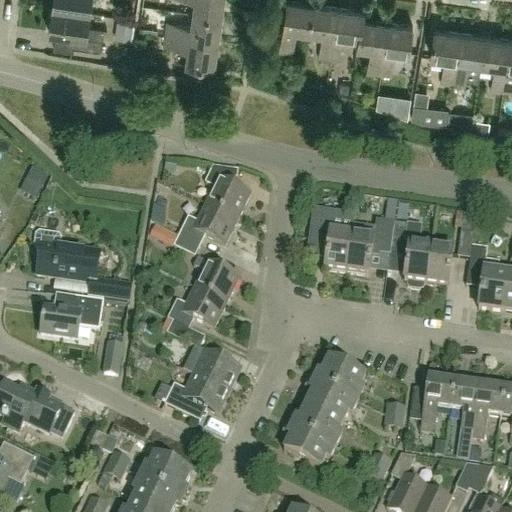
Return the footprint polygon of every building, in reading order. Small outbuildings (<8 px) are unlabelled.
[(53,0),(52,7),(90,13),(91,0),(53,0)] [(223,0),(190,0),(194,1),(192,14),(221,18),(223,0)] [(285,0),(278,53),(290,55),(294,31),(307,32),(311,4),(285,0)] [(311,4),(307,32),(320,34),(317,58),(329,60),(336,7),(311,4)] [(90,13),(52,7),(49,32),(75,36),(74,48),(102,52),(105,29),(88,27),(90,13)] [(362,11),(336,7),(329,60),(341,62),(344,38),(357,39),(360,19),(361,19),(362,11)] [(165,36),(218,43),(221,18),(192,14),(191,27),(167,23),(165,36)] [(369,49),(366,73),(378,75),(385,22),(361,19),(360,19),(357,39),(356,47),(369,49)] [(390,77),(394,53),(407,54),(411,26),(385,22),(378,75),(390,77)] [(434,29),(430,57),(443,60),(440,84),(452,85),(460,33),(434,29)] [(468,63),(480,65),(485,36),(460,33),(452,85),(465,87),(468,63)] [(218,43),(165,36),(163,48),(187,51),(186,64),(214,68),(218,43)] [(502,92),(510,40),(485,36),(480,65),(494,67),(490,90),(502,92)] [(511,40),(510,40),(502,92),(511,93),(511,40)] [(448,109),(414,105),(412,119),(419,121),(446,125),(448,109)] [(214,191),(206,208),(238,223),(250,198),(232,190),(238,178),(237,173),(212,170),(205,187),(214,191)] [(225,248),(238,223),(206,208),(197,225),(188,221),(179,240),(200,250),(205,239),(225,248)] [(324,274),(346,277),(352,238),(355,223),(334,220),(334,217),(321,215),(317,240),(329,242),(324,274)] [(373,241),(352,238),(346,277),(368,280),(373,249),(378,249),(377,256),(390,258),(394,226),(375,223),(373,241)] [(424,288),(426,288),(431,249),(418,247),(421,230),(394,226),(390,258),(402,260),(403,259),(408,259),(404,285),(408,286),(407,290),(410,292),(419,294),(423,292),(424,288)] [(101,255),(60,249),(61,240),(59,237),(39,234),(36,236),(34,249),(37,253),(40,253),(36,278),(90,286),(88,298),(129,304),(131,288),(97,283),(101,255)] [(470,262),(471,249),(472,249),(474,236),(461,234),(457,261),(470,262)] [(174,250),(195,260),(200,250),(179,240),(174,250)] [(453,252),(431,249),(426,288),(447,291),(453,252)] [(470,262),(466,288),(481,291),(478,312),(503,315),(508,277),(497,276),(498,265),(485,263),(487,251),(472,249),(471,249),(470,262)] [(195,291),(227,307),(240,282),(198,262),(194,270),(203,275),(195,291)] [(511,277),(508,277),(503,315),(511,316),(511,277)] [(227,307),(195,291),(186,309),(177,304),(167,324),(172,326),(189,334),(194,324),(214,333),(227,307)] [(40,337),(78,342),(79,330),(99,333),(103,304),(76,300),(74,314),(44,310),(40,337)] [(167,337),(178,342),(199,353),(205,342),(189,334),(172,326),(167,337)] [(105,377),(117,379),(122,349),(110,347),(105,377)] [(193,379),(230,397),(241,373),(204,356),(193,379)] [(314,372),(309,381),(358,406),(364,392),(361,390),(365,381),(328,363),(321,376),(314,372)] [(166,407),(199,424),(204,414),(218,421),(230,397),(193,379),(186,394),(174,388),(166,407)] [(358,406),(309,381),(304,392),(311,396),(305,409),(342,428),(347,418),(351,419),(358,406)] [(410,416),(411,417),(410,423),(423,425),(422,434),(434,436),(438,412),(450,414),(454,384),(428,381),(427,393),(414,392),(410,416)] [(472,441),(479,388),(454,384),(450,414),(463,415),(460,439),(457,462),(469,464),(470,451),(472,441)] [(4,388),(0,396),(0,419),(6,422),(3,428),(19,435),(24,424),(49,437),(62,410),(22,390),(19,395),(4,388)] [(488,419),(500,420),(504,392),(479,388),(472,441),(484,443),(488,419)] [(511,446),(511,392),(504,392),(500,420),(511,421),(511,432),(510,446),(511,446)] [(385,407),(384,419),(393,420),(395,408),(385,407)] [(403,421),(404,409),(395,408),(393,420),(403,421)] [(342,428),(305,409),(299,422),(292,418),(287,428),(336,451),(342,437),(338,435),(342,428)] [(393,420),(384,419),(383,430),(392,431),(393,420)] [(393,420),(392,431),(401,433),(403,421),(393,420)] [(336,451),(287,428),(283,437),(290,441),(283,455),(320,472),(325,462),(330,465),(336,451)] [(106,440),(97,436),(91,449),(100,453),(106,440)] [(0,495),(0,496),(7,482),(21,488),(34,461),(4,446),(0,454),(0,495)] [(123,460),(114,456),(109,466),(118,470),(123,460)] [(374,456),(368,467),(377,471),(382,460),(374,456)] [(415,460),(402,459),(391,480),(401,484),(387,511),(417,511),(427,491),(406,481),(415,460)] [(118,470),(126,474),(131,464),(123,460),(118,470)] [(140,482),(188,505),(192,495),(185,492),(191,478),(154,460),(149,470),(146,468),(140,482)] [(390,464),(382,460),(377,471),(386,475),(391,465),(390,464)] [(118,470),(109,466),(104,476),(113,481),(118,470)] [(372,481),(377,471),(368,467),(364,477),(372,481)] [(480,469),(467,468),(456,491),(467,496),(469,493),(480,469)] [(480,469),(469,493),(481,498),(494,471),(480,469)] [(121,485),(126,474),(118,470),(113,481),(121,485)] [(381,485),(386,475),(377,471),(372,481),(381,485)] [(184,511),(188,505),(140,482),(133,495),(136,497),(132,506),(143,511),(175,511),(176,511),(184,511)] [(427,491),(417,511),(447,511),(451,503),(427,491)] [(501,511),(504,505),(492,499),(488,508),(476,502),(471,511),(501,511)] [(92,501),(87,511),(88,511),(97,511),(101,505),(92,501)]
